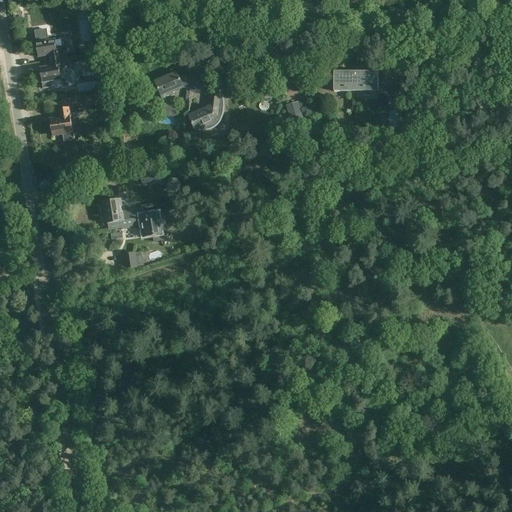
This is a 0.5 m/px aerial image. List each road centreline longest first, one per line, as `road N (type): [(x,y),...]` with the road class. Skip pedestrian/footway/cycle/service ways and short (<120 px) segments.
road 1 (secondary): [(212,0),(373,16),(501,0)]
road 2 (unclassified): [(0,10),(44,295)]
road 3 (track): [(76,511),(44,295)]
